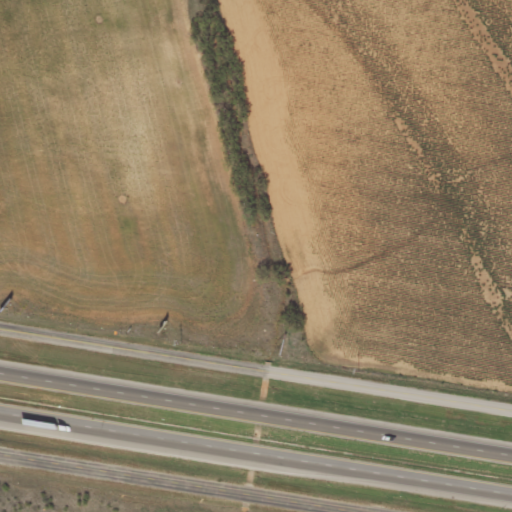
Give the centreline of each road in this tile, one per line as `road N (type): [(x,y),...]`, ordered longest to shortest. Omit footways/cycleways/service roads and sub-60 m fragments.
road 1 (tertiary): [(0,333),(511,411)]
road 2 (motorway): [(511,455),(0,380)]
road 3 (motorway): [(0,419),(511,494)]
road 4 (tertiary): [(0,455),(371,511)]
